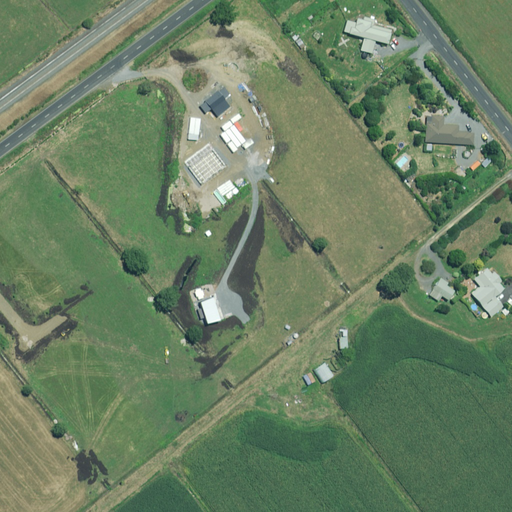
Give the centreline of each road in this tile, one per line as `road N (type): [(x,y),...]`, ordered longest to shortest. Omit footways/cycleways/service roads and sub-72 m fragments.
road 1 (tertiary): [(0,151),(204,0)]
road 2 (unclassified): [(511,135),(406,0)]
